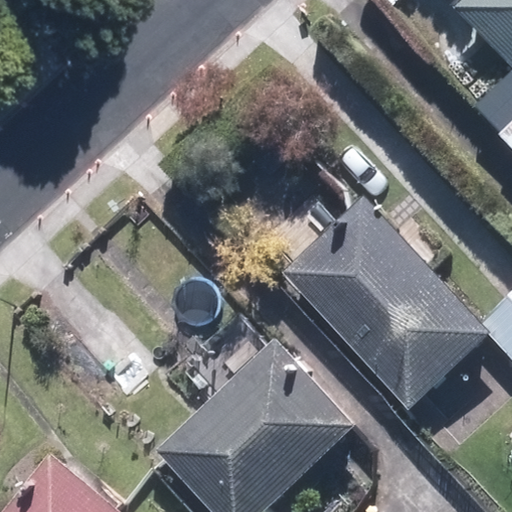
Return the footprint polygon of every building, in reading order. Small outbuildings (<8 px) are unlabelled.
[(511,0),(474,0),(473,2),(511,41),(511,0)] [(421,401),(498,331),(511,345),(511,302),(494,319),(378,195),(298,269),(421,401)] [(172,364),(116,307),(82,341),(138,398),(172,364)] [(259,511),(363,418),(290,339),(172,446),(232,511),(259,511)] [(141,511),(64,449),(11,511),(141,511)]
